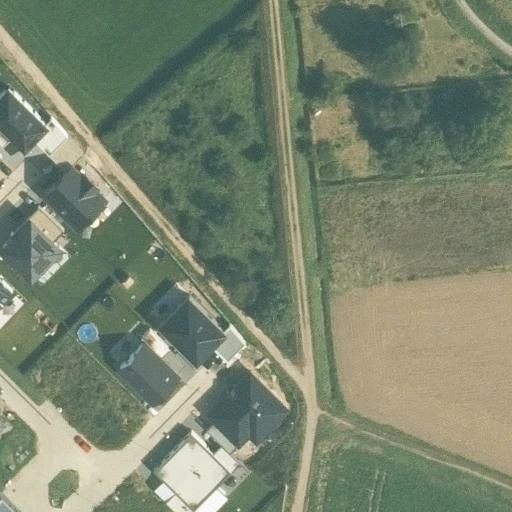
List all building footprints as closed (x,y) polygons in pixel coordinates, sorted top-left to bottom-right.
[(24,144),(32,136),(46,122),(8,85),(0,93),(0,136),(12,148),(20,140),(24,144)] [(32,136),(49,153),(67,135),(51,116),(46,122),(32,136)] [(67,135),(49,153),(66,170),(72,164),(83,153),(67,135)] [(82,175),(72,164),(66,170),(45,191),(78,224),(105,197),(94,186),(97,183),(85,172),(82,175)] [(53,239),(64,229),(42,207),(31,217),(53,239)] [(59,245),(53,239),(31,217),(3,246),(31,273),(59,245)] [(0,302),(12,290),(0,277),(0,302)] [(211,343),(224,329),(188,293),(159,322),(196,358),(211,343)] [(211,343),(228,359),(246,340),(229,324),(224,329),(211,343)] [(145,341),(160,355),(169,347),(150,328),(141,336),(145,341)] [(118,368),(151,401),(179,374),(160,355),(145,341),(118,368)] [(105,370),(96,379),(122,404),(130,395),(105,370)] [(250,371),(209,412),(215,418),(238,442),(249,431),(256,438),(287,408),(250,371)] [(136,418),(122,404),(96,379),(70,405),(110,444),(136,418)] [(221,443),(229,451),(238,442),(215,418),(206,427),(221,443)] [(192,430),(154,469),(175,490),(193,508),(232,469),(213,451),(192,430)] [(229,451),(221,443),(213,451),(232,469),(240,461),(229,451)] [(189,511),(193,508),(175,490),(166,500),(178,511),(189,511)]
